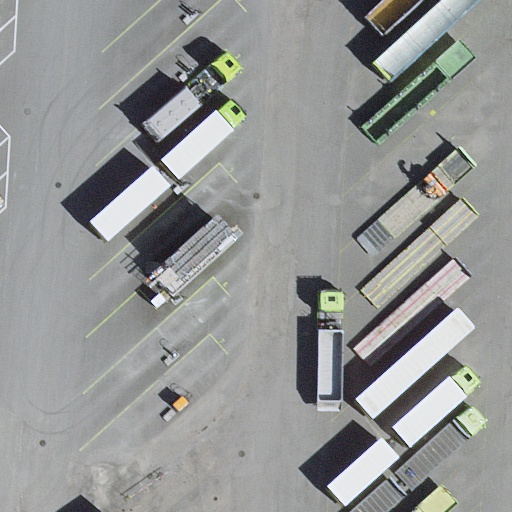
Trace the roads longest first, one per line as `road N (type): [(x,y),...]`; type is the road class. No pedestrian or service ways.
road 1 (unknown): [(38,0),(2,511)]
road 2 (unknown): [(318,0),(285,511)]
